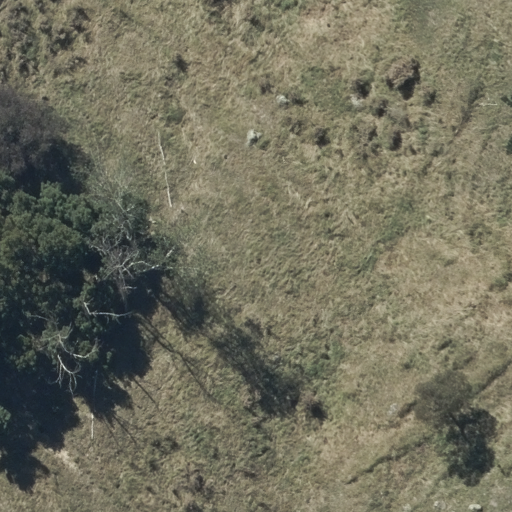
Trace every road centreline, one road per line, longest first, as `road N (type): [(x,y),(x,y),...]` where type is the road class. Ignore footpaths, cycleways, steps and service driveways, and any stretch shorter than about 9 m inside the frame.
road 1 (track): [(0,382),(118,489),(131,511)]
road 2 (track): [(394,511),(511,374)]
